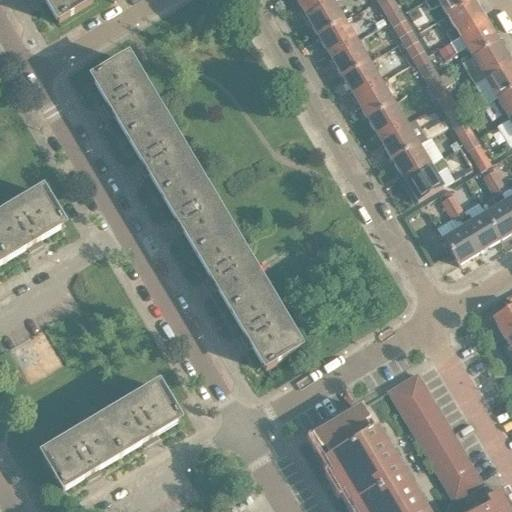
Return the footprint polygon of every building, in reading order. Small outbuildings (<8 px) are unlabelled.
[(90,1),(87,3),(85,0),(38,0),(40,3),(44,1),(46,0),(48,0),(60,19),(56,22),(58,24),(92,4),(90,1)] [(331,0),(294,0),(304,16),(330,1),(331,0)] [(429,11),(439,4),(446,17),(472,1),(471,0),(430,0),(424,4),(429,11)] [(343,21),(330,1),(304,16),(317,37),(343,21)] [(398,11),(392,1),(381,7),(387,18),(398,11)] [(472,1),(446,17),(454,29),(445,34),(450,43),(485,22),(472,1)] [(398,11),(387,18),(393,28),(404,22),(398,11)] [(355,42),(343,21),(317,37),(329,58),(355,42)] [(399,38),(410,32),(404,22),(393,28),(399,38)] [(485,22),(450,43),(455,51),(464,46),(471,58),(497,43),(485,22)] [(405,49),(416,42),(410,32),(399,38),(405,49)] [(355,42),(329,58),(341,78),(368,63),(355,42)] [(405,49),(411,59),(422,53),(419,47),(416,42),(405,49)] [(471,58),(484,79),(510,63),(497,43),(471,58)] [(445,62),(457,56),(450,44),(439,51),(445,62)] [(425,57),(422,53),(411,59),(418,70),(429,63),(425,57)] [(127,63),(126,61),(92,81),(106,105),(102,106),(110,119),(113,117),(126,140),(161,119),(160,118),(157,121),(151,110),(154,108),(133,72),(129,74),(124,65),(127,63)] [(380,84),(368,63),(341,78),(354,99),(380,84)] [(418,70),(424,80),(435,73),(429,63),(418,70)] [(511,90),(511,67),(510,63),(484,79),(496,100),(511,90)] [(441,84),(435,73),(424,80),(426,84),(430,90),(441,84)] [(449,73),(438,79),(441,84),(444,89),(454,83),(449,73)] [(392,104),(380,84),(354,99),(366,120),(392,104)] [(447,94),(441,84),(430,90),(436,101),(447,94)] [(511,90),(496,100),(508,121),(511,118),(511,90)] [(453,105),(447,94),(436,101),(442,111),(453,105)] [(405,125),(392,104),(366,120),(379,141),(405,125)] [(453,105),(442,111),(448,121),(459,115),(453,105)] [(459,115),(448,121),(454,132),(466,125),(459,115)] [(126,140),(140,162),(137,164),(144,177),(147,175),(161,197),(195,177),(195,176),(191,178),(185,168),(189,166),(167,130),(164,132),(158,122),(161,120),(161,119),(126,140)] [(417,146),(405,125),(379,141),(391,162),(417,146)] [(454,132),(461,142),(472,136),(466,125),(454,132)] [(467,153),(478,146),(472,136),(461,142),(467,153)] [(430,167),(429,166),(417,146),(391,162),(404,182),(430,167)] [(467,153),(473,163),(484,157),(478,146),(467,153)] [(491,167),(484,157),(473,163),(479,174),(491,167)] [(441,159),(429,166),(430,167),(404,182),(409,191),(405,193),(411,203),(415,201),(416,203),(442,188),(434,175),(446,168),(441,159)] [(499,182),(493,171),(482,178),(488,188),(499,182)] [(161,197),(174,219),(174,220),(171,222),(179,234),(182,232),(195,255),(230,235),(229,234),(226,236),(220,226),(223,224),(202,188),(198,190),(192,180),(196,178),(195,177),(161,197)] [(488,188),(494,199),(491,200),(495,207),(483,214),(499,241),(511,233),(511,215),(500,195),(505,192),(499,182),(488,188)] [(508,190),(505,192),(500,195),(511,215),(511,196),(511,197),(508,190)] [(39,242),(63,228),(42,194),(40,195),(42,199),(33,204),(30,201),(0,218),(0,256),(4,263),(27,250),(29,253),(41,245),(39,242)] [(440,203),(446,213),(457,206),(451,196),(440,203)] [(446,213),(451,221),(453,224),(459,221),(458,219),(463,216),(457,206),(446,213)] [(458,219),(459,221),(462,227),(478,254),(499,241),(483,214),(471,222),(466,214),(463,216),(458,219)] [(478,254),(462,227),(441,239),(457,266),(478,254)] [(195,255),(208,277),(209,278),(206,280),(213,292),(216,290),(230,313),(264,292),(260,294),(254,284),(257,282),(236,246),(233,248),(227,237),(230,235),(195,255)] [(251,348),(263,369),(265,371),(299,351),(297,349),(294,351),(288,341),(292,339),(270,303),(267,305),(261,295),(264,293),(264,292),(230,313),(243,335),(240,337),(247,350),(251,348)] [(511,306),(492,319),(504,340),(511,335),(511,306)] [(453,504),(482,486),(416,376),(387,394),(453,504)] [(102,426),(100,423),(120,458),(143,444),(145,447),(157,440),(155,437),(179,423),(158,388),(156,390),(158,393),(149,399),(146,395),(110,417),(112,420),(102,426)] [(511,511),(499,491),(486,499),(489,505),(476,511),(415,511),(364,425),(369,422),(361,409),(311,439),(320,453),(324,450),(329,459),(324,461),(333,476),(338,473),(349,492),(344,494),(354,511),(511,511)] [(120,458),(100,423),(99,424),(101,427),(91,433),(89,430),(53,451),(55,455),(45,460),(43,457),(41,458),(62,493),(85,479),(87,482),(99,474),(97,471),(120,458)]
